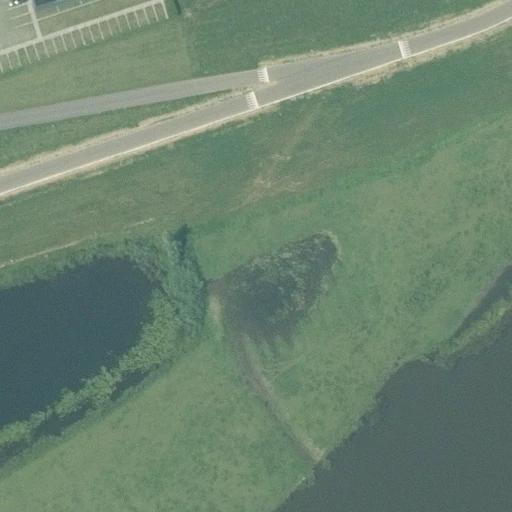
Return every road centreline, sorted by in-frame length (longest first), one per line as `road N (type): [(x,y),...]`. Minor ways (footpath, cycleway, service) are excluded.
road 1 (unclassified): [(306,82),(0,181)]
road 2 (unclassified): [(306,82),(202,84),(0,124)]
road 3 (unclassified): [(511,5),(306,82)]
